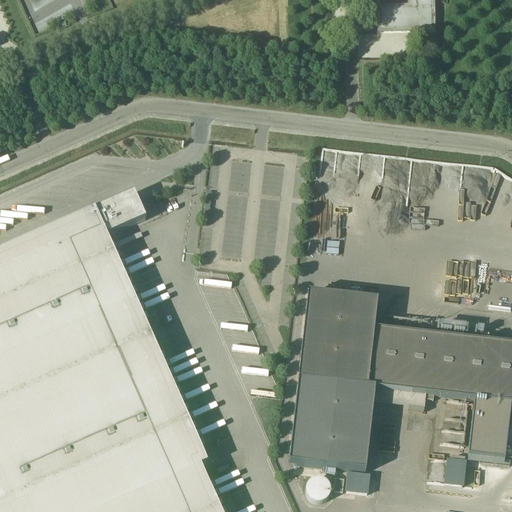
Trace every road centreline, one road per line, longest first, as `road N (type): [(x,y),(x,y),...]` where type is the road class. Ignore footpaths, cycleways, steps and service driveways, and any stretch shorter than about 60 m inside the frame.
road 1 (unclassified): [(511,151),(152,107),(0,169)]
road 2 (unclassified): [(0,68),(182,0)]
